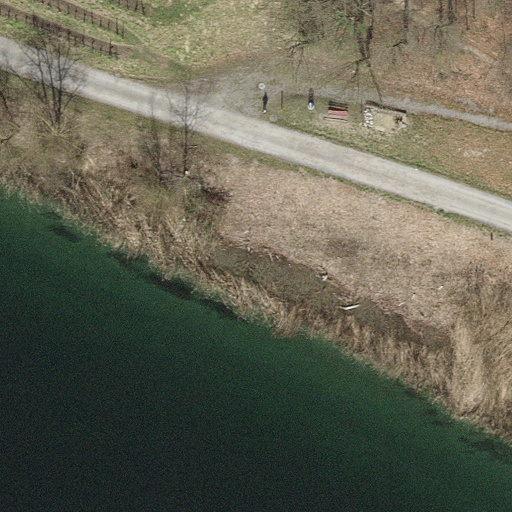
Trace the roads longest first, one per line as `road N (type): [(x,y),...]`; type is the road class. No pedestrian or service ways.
road 1 (track): [(511,219),(0,46)]
road 2 (track): [(203,119),(271,74),(511,119)]
